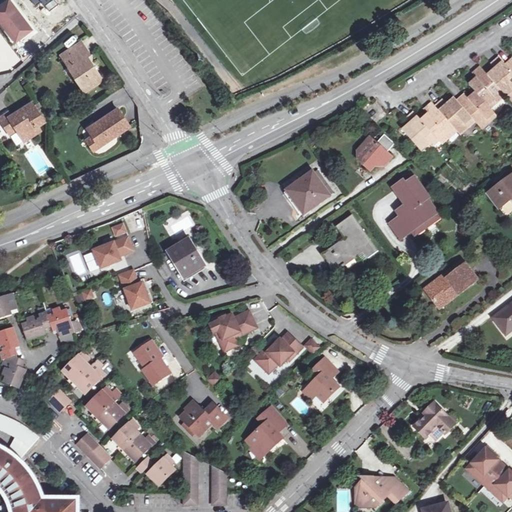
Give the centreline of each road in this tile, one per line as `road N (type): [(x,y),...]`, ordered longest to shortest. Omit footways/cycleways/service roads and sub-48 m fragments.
road 1 (unclassified): [(411,369),(294,298),(197,163)]
road 2 (secondary): [(197,163),(0,243)]
road 3 (unclassified): [(197,163),(80,0)]
road 4 (residential): [(277,511),(411,369)]
road 5 (secondary): [(369,79),(197,163)]
road 6 (residential): [(369,79),(392,103),(511,26)]
road 7 (secondary): [(495,0),(369,79)]
road 8 (residential): [(0,406),(42,429),(98,511)]
